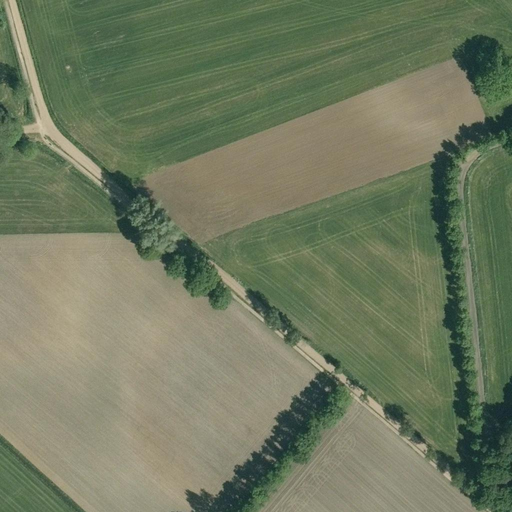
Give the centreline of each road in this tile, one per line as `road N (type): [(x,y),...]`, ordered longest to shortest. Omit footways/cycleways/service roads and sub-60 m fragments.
road 1 (track): [(46,128),(478,498)]
road 2 (unknown): [(478,498),(454,162),(511,137)]
road 3 (track): [(11,0),(46,128)]
